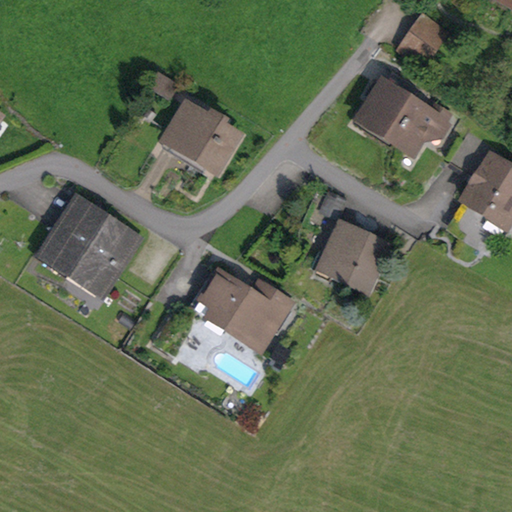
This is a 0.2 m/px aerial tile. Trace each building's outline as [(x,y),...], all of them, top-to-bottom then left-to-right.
[(424,20),(401,52),(422,68),(445,35),(424,20)] [(419,143),(425,142),(431,131),(442,137),(449,127),(444,124),(449,116),(435,107),(430,115),(413,104),(421,91),(394,74),(385,87),(383,85),(379,92),(374,100),(360,122),(412,155),(419,143)] [(159,77),(151,90),(168,100),(176,88),(159,77)] [(379,92),(373,88),(367,96),(374,100),(379,92)] [(214,170),(219,169),(237,139),(235,136),(221,128),(223,124),(221,120),(214,117),(210,121),(186,107),(170,134),(172,135),(183,142),(180,147),(181,151),(209,167),(214,170)] [(497,150),(469,133),(452,160),(474,174),(479,166),(485,169),(477,182),(464,203),(471,208),(488,218),(492,213),(509,224),(511,219),(511,171),(491,159),(497,150)] [(203,176),(209,167),(181,151),(180,147),(183,142),(172,135),(167,142),(166,141),(162,149),(164,152),(203,176)] [(479,166),(474,174),(452,160),(449,164),(477,182),(485,169),(479,166)] [(328,198),(322,213),(336,220),(343,205),(328,198)] [(71,272),(47,257),(79,206),(72,201),(34,259),(66,280),(71,272)] [(446,232),(454,236),(471,208),(464,203),(446,232)] [(71,272),(75,266),(105,285),(133,241),(79,206),(47,257),(71,272)] [(504,232),(509,224),(492,213),(488,218),(486,221),(504,232)] [(333,245),(321,271),(330,275),(366,291),(386,248),(341,228),(333,245)] [(330,275),(321,271),(333,245),(330,244),(315,276),(327,282),(330,275)] [(100,292),(105,285),(75,266),(71,272),(100,292)] [(195,311),(219,274),(214,271),(190,308),(170,317),(168,322),(192,316),(195,311)] [(260,286),(253,296),(219,274),(195,311),(208,319),(214,310),(231,321),(225,330),(260,353),(290,305),(260,286)] [(225,330),(231,321),(214,310),(208,319),(225,330)]
